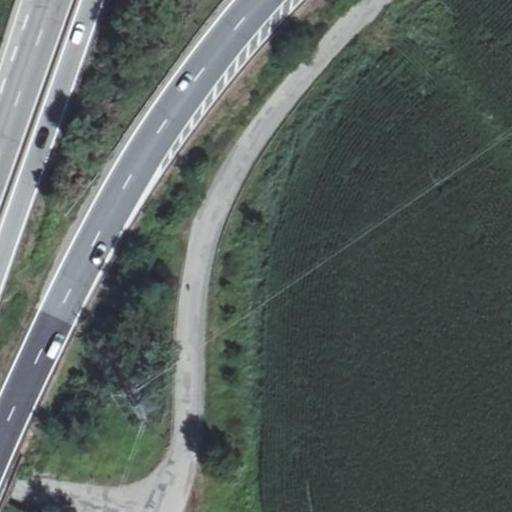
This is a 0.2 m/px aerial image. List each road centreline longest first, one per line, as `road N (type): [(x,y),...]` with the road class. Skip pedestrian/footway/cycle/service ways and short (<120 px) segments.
road 1 (unclassified): [(166,511),(189,445),(192,308),(211,218),(302,74),(378,0)]
road 2 (trunk): [(0,446),(127,182),(262,0)]
road 3 (trunk): [(0,263),(94,0)]
road 4 (trunk): [(52,0),(0,149)]
road 5 (unclassified): [(0,486),(133,511)]
